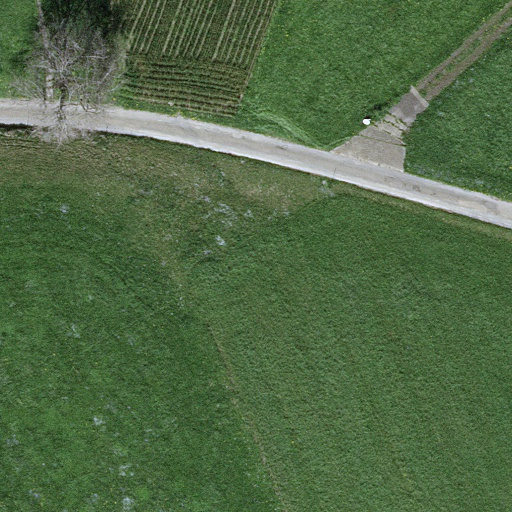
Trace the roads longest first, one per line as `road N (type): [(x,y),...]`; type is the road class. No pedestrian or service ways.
road 1 (unclassified): [(511,219),(350,170),(132,121),(0,111)]
road 2 (track): [(350,170),(511,15)]
